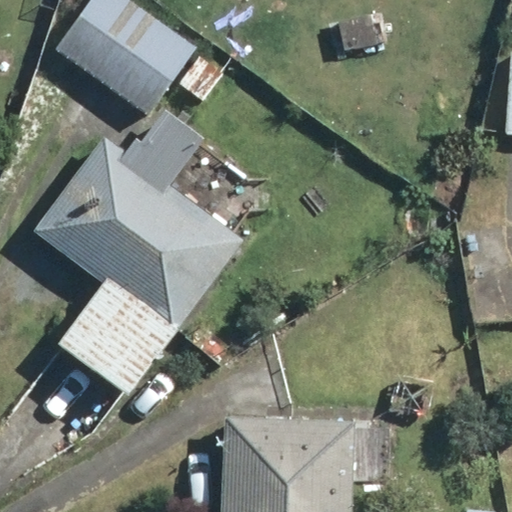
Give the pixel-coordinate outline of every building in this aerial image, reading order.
[(189,57),(112,0),(85,0),(47,53),(141,122),(189,57)] [(375,12),(325,25),(337,68),(386,55),(375,12)] [(511,54),(504,54),(499,141),(511,141),(511,54)] [(93,144),(23,239),(165,343),(235,248),(93,144)] [(341,511),(345,426),(213,421),(209,511),(341,511)]
